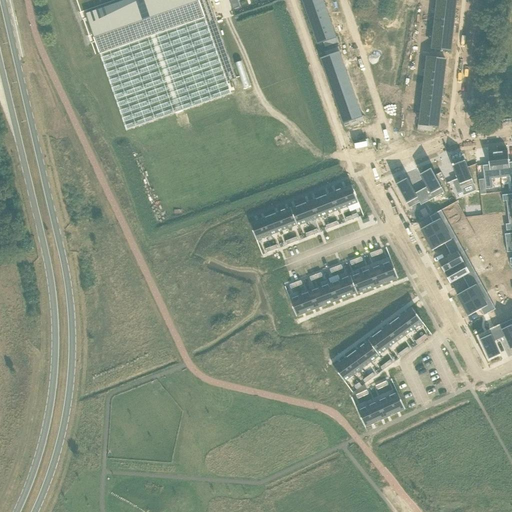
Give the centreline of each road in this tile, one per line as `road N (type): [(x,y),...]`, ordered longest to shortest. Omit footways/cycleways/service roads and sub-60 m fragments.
road 1 (secondary): [(34,511),(68,398),(68,295),(2,0)]
road 2 (secondary): [(0,71),(52,298),(49,398),(15,511)]
road 3 (residential): [(369,173),(477,375),(511,365)]
road 4 (residential): [(469,0),(456,138)]
